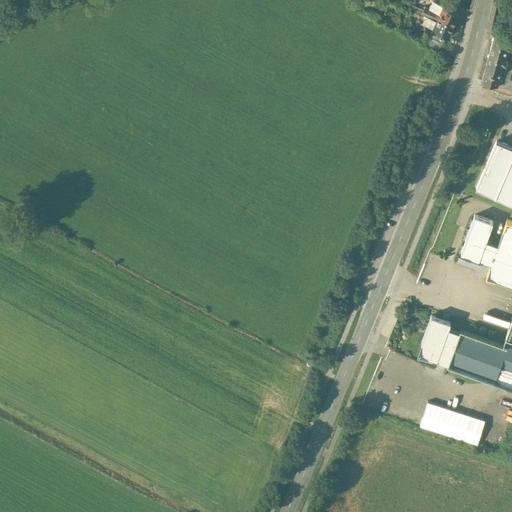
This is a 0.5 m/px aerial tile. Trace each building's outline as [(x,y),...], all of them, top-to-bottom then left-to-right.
[(440,12),(425,5),(423,9),(438,16),(440,12)] [(459,13),(443,5),(440,12),(438,16),(454,24),(459,13)] [(438,16),(423,9),(422,13),(427,15),(437,20),(438,16)] [(454,24),(438,16),(437,20),(427,15),(424,23),(438,29),(436,34),(443,37),(445,33),(449,35),(454,24)] [(443,37),(436,34),(431,32),(426,43),(439,49),(445,38),(443,37)] [(491,44),(507,49),(510,38),(494,33),(491,44)] [(491,44),(481,78),(498,83),(504,60),(507,49),(491,44)] [(511,62),(504,60),(498,83),(511,86),(511,75),(510,75),(511,67),(511,62)] [(511,146),(496,140),(476,187),(511,202),(511,146)] [(511,220),(507,218),(498,243),(486,239),(493,220),(475,213),(460,253),(479,259),(479,258),(483,259),(481,264),(485,265),(487,261),(491,262),(486,275),(511,283),(511,317),(503,343),(460,328),(459,330),(449,326),(451,321),(431,314),(421,342),(417,352),(433,357),(437,359),(437,358),(448,362),(447,364),(495,381),(511,387),(511,220)]
